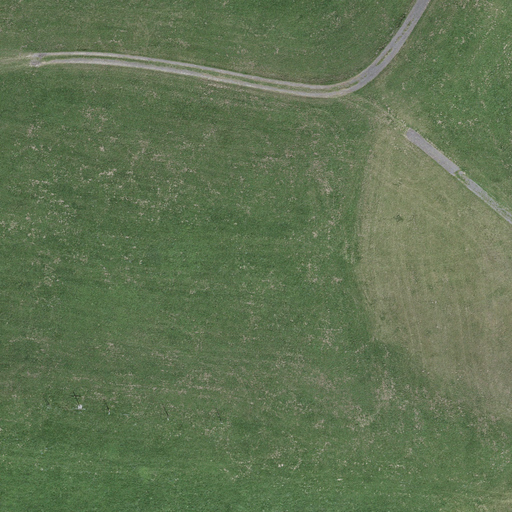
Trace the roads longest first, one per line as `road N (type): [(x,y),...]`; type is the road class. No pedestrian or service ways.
road 1 (track): [(366,79),(329,91),(141,62),(35,59)]
road 2 (track): [(511,220),(381,108),(366,79)]
